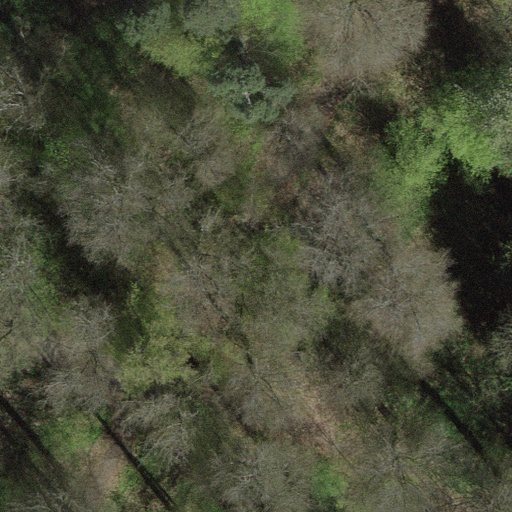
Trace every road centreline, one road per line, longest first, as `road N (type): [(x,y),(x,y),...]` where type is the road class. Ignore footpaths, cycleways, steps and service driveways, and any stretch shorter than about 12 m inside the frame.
road 1 (track): [(101,511),(355,0)]
road 2 (track): [(446,511),(163,388)]
road 3 (track): [(0,329),(163,388)]
